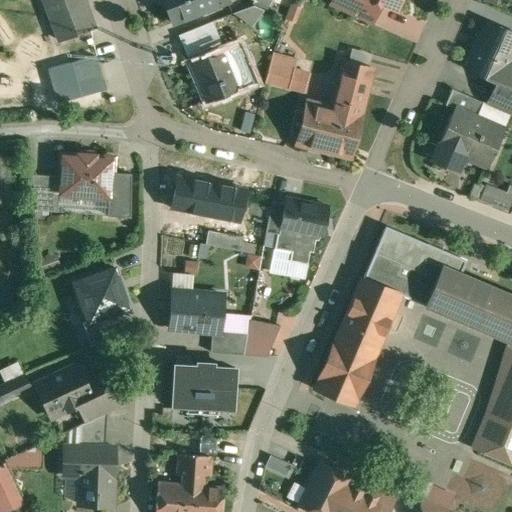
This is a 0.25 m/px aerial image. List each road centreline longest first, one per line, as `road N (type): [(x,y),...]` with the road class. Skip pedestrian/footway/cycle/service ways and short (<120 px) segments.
road 1 (residential): [(133,511),(153,138)]
road 2 (residential): [(369,183),(260,419),(241,511)]
road 3 (residential): [(153,138),(369,183)]
road 4 (residential): [(452,0),(369,183)]
road 5 (residential): [(0,132),(45,127),(153,138)]
road 6 (residential): [(369,183),(511,239)]
road 7 (residential): [(153,138),(114,0)]
